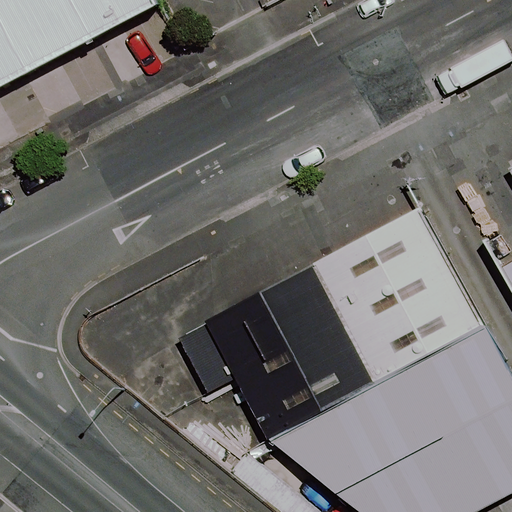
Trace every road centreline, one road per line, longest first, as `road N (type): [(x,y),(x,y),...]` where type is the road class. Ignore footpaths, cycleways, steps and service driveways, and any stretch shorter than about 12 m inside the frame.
road 1 (tertiary): [(496,0),(0,265)]
road 2 (secondary): [(131,511),(0,403)]
